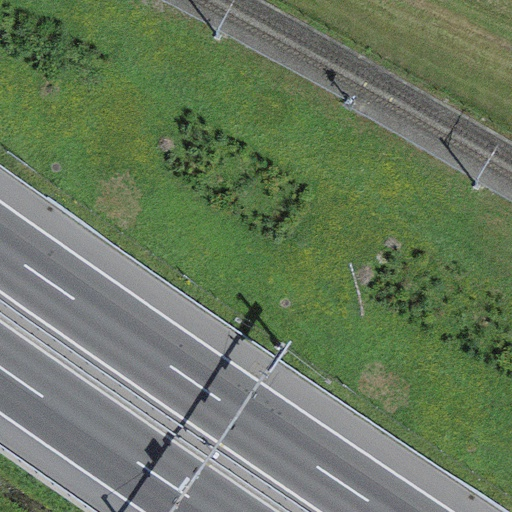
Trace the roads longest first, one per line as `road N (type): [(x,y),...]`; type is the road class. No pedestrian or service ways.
road 1 (motorway): [(390,511),(0,244)]
road 2 (motorway): [(0,367),(210,511)]
